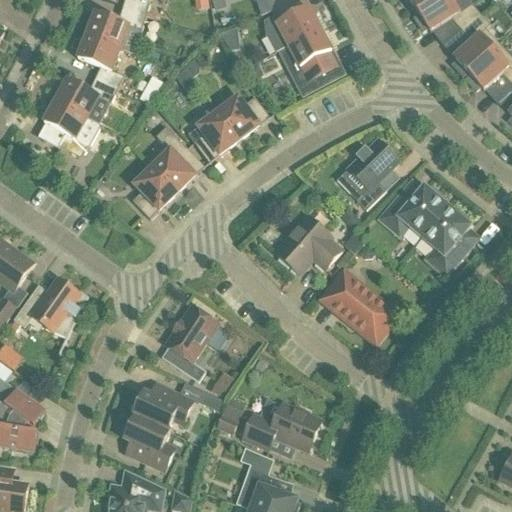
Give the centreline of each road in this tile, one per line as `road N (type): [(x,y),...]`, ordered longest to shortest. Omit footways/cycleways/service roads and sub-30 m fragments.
road 1 (residential): [(426,420),(253,289),(202,236)]
road 2 (residential): [(202,236),(279,164),(411,88)]
road 3 (residential): [(71,511),(89,401),(146,298)]
road 4 (residential): [(146,298),(0,198)]
road 5 (residential): [(0,120),(62,0)]
road 6 (residential): [(411,88),(511,178)]
road 7 (residential): [(426,420),(511,317)]
